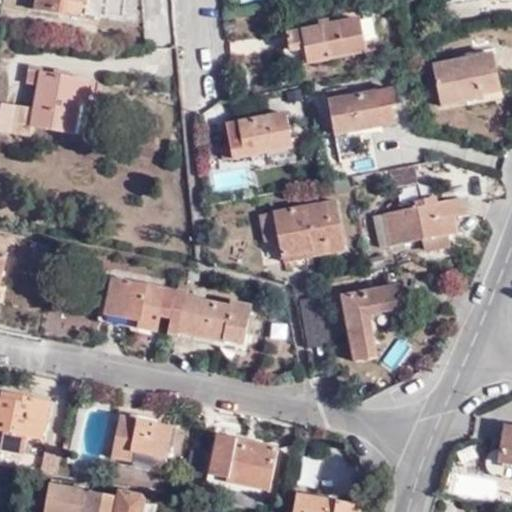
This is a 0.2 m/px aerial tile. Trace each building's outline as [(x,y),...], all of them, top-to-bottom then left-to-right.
[(35,0),(34,9),(62,15),(64,0),(65,0),(86,4),(86,0),(35,0)] [(361,53),(354,21),(287,35),(290,52),(304,49),(306,58),(321,55),(324,60),(361,53)] [(500,93),(493,56),(436,68),(443,109),(485,99),(484,96),(500,93)] [(86,106),(89,83),(44,74),(44,69),(32,67),(29,85),(38,87),(33,108),(19,106),(13,133),(32,137),(34,128),(73,136),(80,106),(86,106)] [(331,91),(337,132),(361,128),(363,137),(384,133),(383,128),(396,125),(392,107),(399,105),(396,88),(350,96),(349,87),(331,91)] [(0,130),(13,133),(19,106),(0,102),(0,130)] [(277,149),(297,146),(293,115),(247,123),(249,141),(237,142),(239,160),(255,158),(278,154),(277,149)] [(249,141),(247,123),(234,125),(237,142),(249,141)] [(361,128),(337,132),(339,141),(363,137),(361,128)] [(298,155),(297,146),(277,149),(278,154),(255,158),(256,162),(298,155)] [(414,166),(388,171),(391,187),(417,181),(414,166)] [(213,174),(216,191),(250,184),(246,167),(213,174)] [(398,211),(390,213),(376,215),(383,246),(424,238),(426,249),(446,245),(443,234),(459,231),(455,215),(465,213),(462,197),(440,203),(437,195),(397,204),(398,211)] [(345,250),(337,203),(262,217),(266,241),(281,239),(283,254),(313,249),(314,255),(345,250)] [(389,205),(390,213),(398,211),(397,204),(389,205)] [(0,290),(2,290),(9,252),(0,249),(0,290)] [(173,318),(178,291),(113,278),(107,314),(140,321),(139,327),(158,330),(161,315),(173,318)] [(368,317),(411,308),(407,286),(342,299),(353,356),(374,352),(368,317)] [(173,318),(170,334),(182,336),(182,332),(219,339),(220,336),(244,340),(250,308),(233,303),(232,307),(189,298),(190,293),(178,291),(173,318)] [(5,391),(19,394),(19,387),(0,383),(0,396),(4,398),(5,391)] [(53,402),(19,394),(5,391),(4,398),(0,396),(0,429),(9,431),(30,437),(45,439),(53,402)] [(166,457),(172,427),(121,417),(113,456),(133,461),(136,451),(166,457)] [(511,428),(508,428),(502,454),(511,456),(511,428)] [(28,448),(30,437),(9,431),(6,444),(28,448)] [(269,493),(279,450),(221,437),(213,476),(231,480),(230,485),(269,493)] [(42,474),(57,476),(61,452),(46,449),(42,474)] [(511,456),(502,454),(494,455),(488,461),(486,472),(493,478),(511,481),(511,456)] [(143,511),(145,505),(144,497),(122,493),(119,498),(42,484),(42,485),(37,485),(33,505),(38,510),(46,511),(143,511)] [(354,511),(355,506),(296,496),(293,511),(354,511)]
